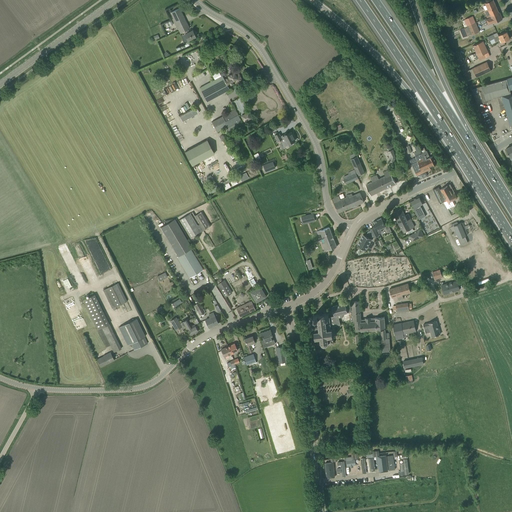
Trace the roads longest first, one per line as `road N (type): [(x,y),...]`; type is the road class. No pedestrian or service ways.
road 1 (unclassified): [(351,230),(329,208),(315,144),(270,65),(243,34),(194,0)]
road 2 (unclassified): [(37,389),(138,388),(207,334),(284,306)]
road 3 (unclassified): [(511,278),(445,300),(423,276),(347,291)]
road 4 (unclassified): [(315,482),(303,373),(284,306)]
road 5 (motorway): [(312,0),(439,121)]
road 6 (motorway): [(462,133),(374,0)]
road 7 (motorway): [(359,0),(439,121)]
road 8 (motorway): [(462,133),(410,0)]
road 9 (tertiary): [(0,84),(115,0)]
road 10 (motorway): [(439,121),(511,236)]
road 11 (unknown): [(232,325),(211,281),(190,281),(159,230)]
